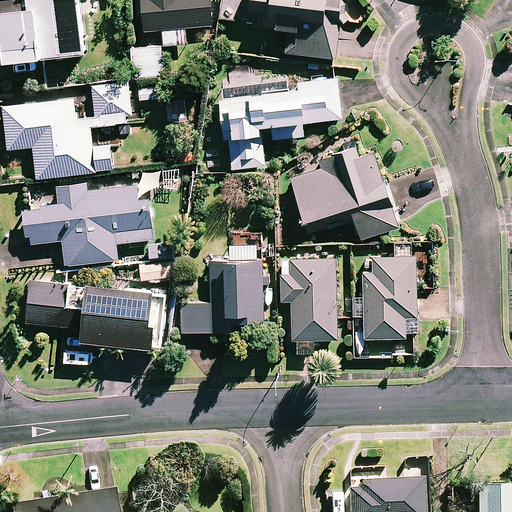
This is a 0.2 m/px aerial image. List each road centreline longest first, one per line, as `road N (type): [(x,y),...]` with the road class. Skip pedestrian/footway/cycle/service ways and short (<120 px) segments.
road 1 (residential): [(0,427),(281,409)]
road 2 (residential): [(460,145),(406,90),(398,58),(418,28),(455,28),(475,56),(466,108)]
road 3 (residential): [(460,145),(480,218),(483,407)]
road 4 (residential): [(281,409),(483,407)]
